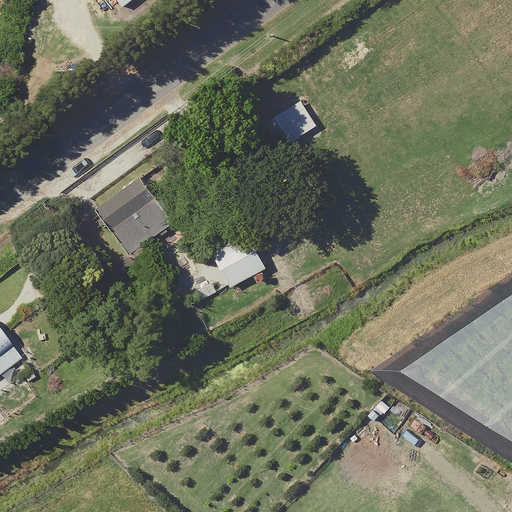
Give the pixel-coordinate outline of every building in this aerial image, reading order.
[(116,0),(115,0),(87,0),(97,13),(116,0)] [(316,125),(299,99),(265,120),(282,146),(316,125)] [(171,220),(141,176),(98,206),(128,250),(171,220)] [(266,265),(246,231),(211,250),(230,285),(266,265)] [(0,370),(21,355),(0,326),(0,370)]
